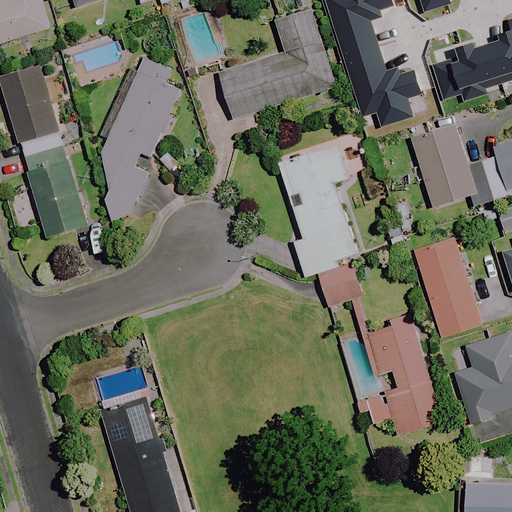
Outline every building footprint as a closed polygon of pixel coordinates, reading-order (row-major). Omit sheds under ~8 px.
[(9,0),(10,1),(0,4),(0,46),(53,30),(43,0),(9,0)] [(75,0),(78,9),(104,0),(140,0),(142,6),(160,0),(75,0)] [(386,22),(378,0),(333,0),(328,2),(340,37),(386,22)] [(335,90),(313,11),(276,21),(287,57),(222,76),(234,119),(335,90)] [(511,67),(511,49),(506,28),(448,45),(445,37),(417,45),(405,49),(415,83),(448,73),(457,105),(511,88),(511,85),(507,69),(511,67)] [(146,59),(103,153),(111,222),(128,219),(153,174),(138,166),(144,152),(153,157),(184,91),(167,83),(172,72),(146,59)] [(69,143),(45,65),(4,78),(28,156),(69,143)] [(396,127),(387,96),(362,103),(370,133),(396,127)] [(511,143),(498,148),(501,157),(473,165),(463,134),(418,148),(436,209),(473,198),(477,211),(511,200),(511,143)] [(94,225),(69,143),(28,156),(53,238),(94,225)] [(308,278),(319,274),(338,268),(336,262),(354,256),(359,255),(352,235),(336,184),(350,179),(339,145),(280,164),(305,241),(296,243),(308,278)] [(511,229),(511,209),(492,215),(497,234),(511,229)] [(483,326),(456,240),(416,253),(443,338),(483,326)] [(511,241),(501,245),(511,279),(511,241)] [(390,391),(358,400),(362,414),(371,412),(376,427),(395,421),(399,436),(443,423),(412,316),(373,327),(365,300),(354,266),(320,277),(331,311),(352,304),(361,330),(374,377),(395,371),(400,388),(390,391)] [(491,413),(511,407),(511,333),(467,346),(474,369),(457,374),(472,425),(493,419),(491,413)] [(183,511),(149,397),(101,412),(131,511),(183,511)] [(419,445),(373,455),(379,481),(424,471),(419,445)] [(511,511),(511,484),(466,484),(465,511),(511,511)]
